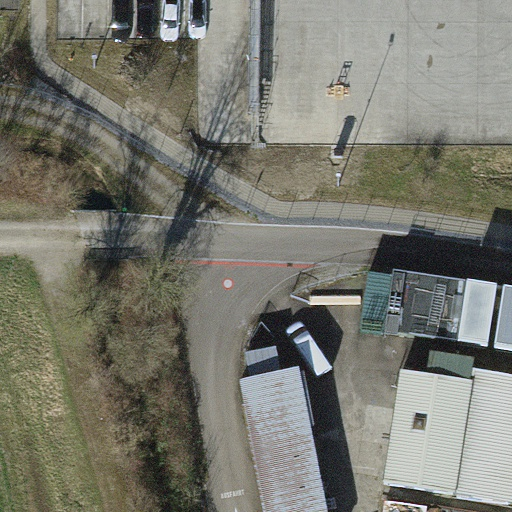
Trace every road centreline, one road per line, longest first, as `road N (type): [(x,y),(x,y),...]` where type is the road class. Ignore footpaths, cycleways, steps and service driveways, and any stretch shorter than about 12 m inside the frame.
road 1 (residential): [(200,242),(419,252),(511,269)]
road 2 (track): [(200,242),(158,179),(78,129),(0,114)]
road 3 (track): [(0,240),(200,242)]
